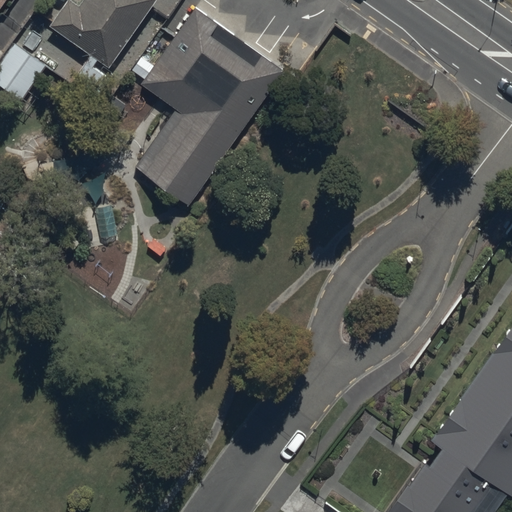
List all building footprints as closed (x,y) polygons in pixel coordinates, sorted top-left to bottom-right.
[(65,0),(53,18),(113,60),(154,0),(65,0)] [(286,63),(196,2),(143,79),(175,101),(130,166),(188,205),(286,63)] [(46,59),(15,37),(0,58),(0,83),(2,81),(21,94),(46,59)] [(100,53),(92,48),(75,74),(96,88),(108,70),(99,63),(101,60),(97,57),(100,53)] [(511,230),(497,252),(510,261),(511,258),(511,230)] [(493,288),(477,277),(455,309),(471,320),(493,288)] [(467,324),(452,314),(415,370),(430,380),(467,324)] [(511,511),(511,344),(390,511),(511,511)] [(369,462),(337,436),(305,476),(337,501),(369,462)] [(335,511),(300,485),(282,509),(285,511),(335,511)]
